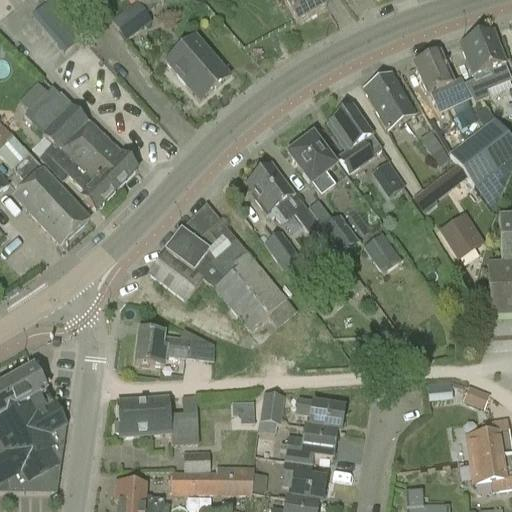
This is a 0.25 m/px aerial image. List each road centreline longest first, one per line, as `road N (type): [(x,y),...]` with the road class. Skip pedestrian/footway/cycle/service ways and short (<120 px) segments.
road 1 (secondary): [(63,291),(289,83),(372,39),(488,0)]
road 2 (residential): [(90,397),(451,375),(489,386)]
